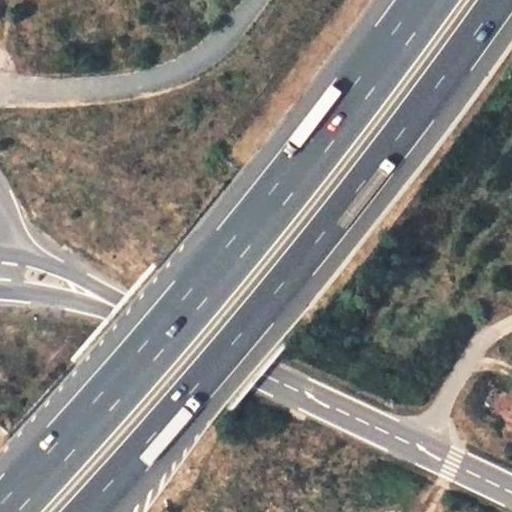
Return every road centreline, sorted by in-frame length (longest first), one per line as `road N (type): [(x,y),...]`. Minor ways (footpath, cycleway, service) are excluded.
road 1 (motorway): [(430,0),(221,272),(6,511)]
road 2 (motorway): [(95,511),(323,243),(508,0)]
road 3 (tertiary): [(0,271),(42,274),(108,296),(511,490)]
road 4 (track): [(511,322),(490,330),(472,350),(422,448)]
